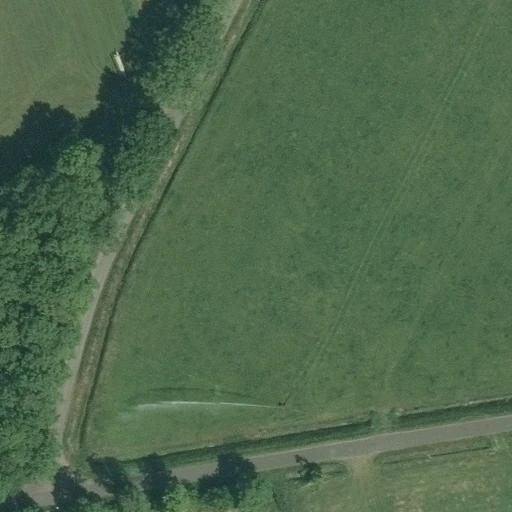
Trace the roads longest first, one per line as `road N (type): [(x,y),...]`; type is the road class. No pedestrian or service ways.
road 1 (unclassified): [(59,494),(55,454),(81,312),(229,0)]
road 2 (unclassified): [(59,494),(511,421)]
